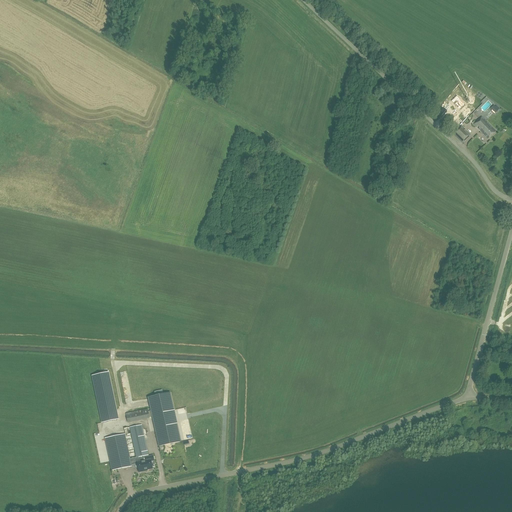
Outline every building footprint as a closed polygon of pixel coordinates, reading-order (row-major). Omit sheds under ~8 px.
[(464,107),(454,98),(448,104),(458,113),(464,107)] [(495,107),(493,105),(489,109),(494,114),(499,109),(496,106),(495,107)] [(474,124),(488,139),(496,131),(481,117),(474,124)] [(463,143),(470,136),(461,127),(454,135),(463,143)] [(108,372),(92,376),(101,423),(118,420),(108,372)] [(148,398),(159,446),(181,441),(170,393),(148,398)] [(128,422),(150,418),(148,409),(126,413),(128,422)] [(85,427),(93,426),(91,410),(83,411),(85,427)] [(141,424),(123,428),(125,434),(130,458),(148,455),(141,424)] [(125,434),(105,439),(112,471),(132,466),(131,465),(130,458),(125,434)] [(144,465),(145,470),(153,468),(152,467),(153,467),(154,467),(154,466),(154,465),(153,464),(152,464),(151,461),(154,460),(153,455),(146,457),(147,460),(143,461),(143,463),(144,463),(144,464),(144,465)] [(139,472),(145,470),(144,465),(143,463),(143,461),(141,461),(140,456),(130,458),(131,465),(137,463),(139,472)]
